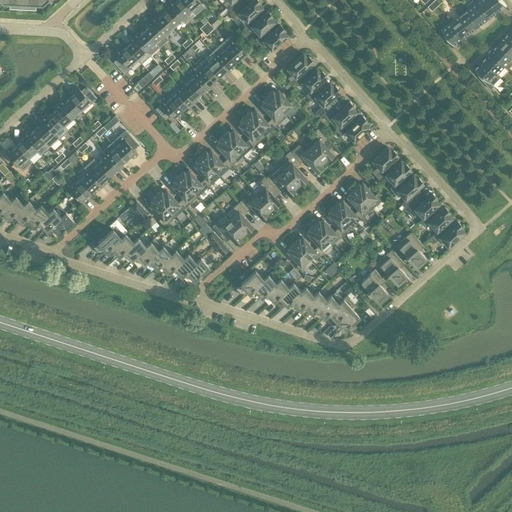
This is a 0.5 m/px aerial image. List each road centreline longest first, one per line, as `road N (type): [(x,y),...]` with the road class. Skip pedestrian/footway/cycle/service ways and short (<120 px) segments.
road 1 (secondary): [(0,322),(291,409),(424,408),(511,387)]
road 2 (residential): [(189,297),(322,341),(358,337),(480,228),(389,134)]
road 3 (residential): [(52,252),(166,147),(177,159),(304,41)]
road 4 (residential): [(389,134),(274,238),(265,229),(189,297)]
road 5 (residential): [(52,252),(60,261),(189,297)]
road 6 (residential): [(389,134),(317,46),(304,41)]
